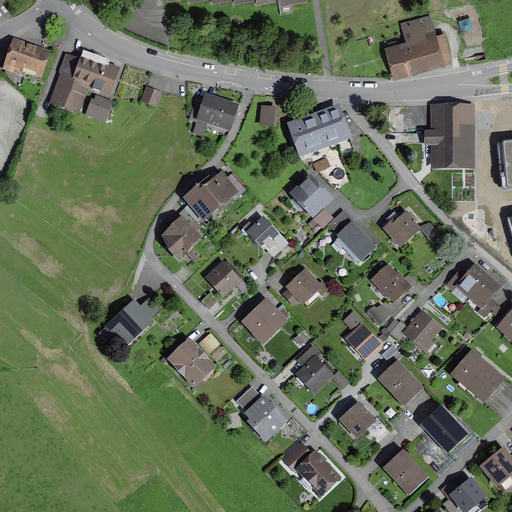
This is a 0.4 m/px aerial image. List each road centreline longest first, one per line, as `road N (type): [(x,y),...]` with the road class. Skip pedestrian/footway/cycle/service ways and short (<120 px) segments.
road 1 (residential): [(252,81),(224,149),(160,221),(151,260),(367,489)]
road 2 (residential): [(511,278),(410,181),(343,92)]
road 3 (residential): [(252,81),(122,48),(63,0)]
road 4 (residential): [(511,416),(411,511)]
